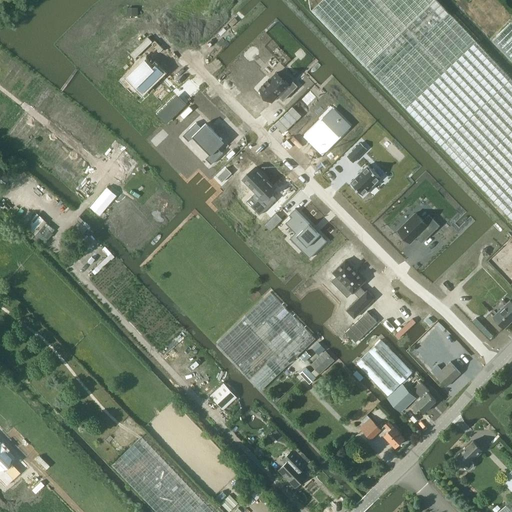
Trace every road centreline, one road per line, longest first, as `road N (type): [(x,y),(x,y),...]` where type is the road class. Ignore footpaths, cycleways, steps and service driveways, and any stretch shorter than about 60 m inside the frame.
road 1 (track): [(302,511),(49,246),(106,179)]
road 2 (residential): [(496,364),(190,61)]
road 3 (residential): [(355,511),(496,364)]
